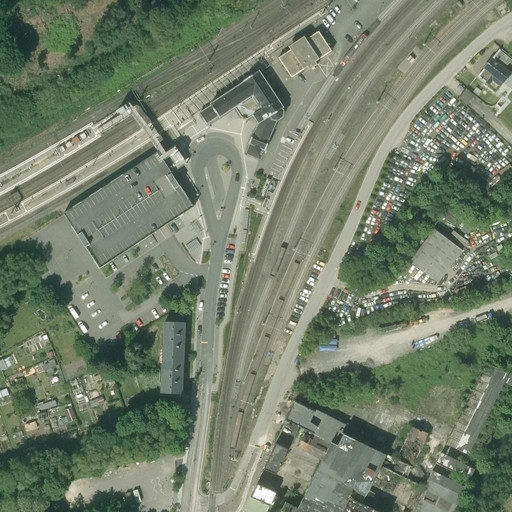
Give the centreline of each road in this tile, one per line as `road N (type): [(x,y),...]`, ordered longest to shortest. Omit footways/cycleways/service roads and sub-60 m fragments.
road 1 (unclassified): [(190,505),(225,503),(237,493),(289,359),(389,150),(477,43),(511,23)]
road 2 (tertiary): [(190,505),(218,239)]
road 3 (tertiary): [(218,239),(239,167),(227,147),(200,156),(211,217)]
